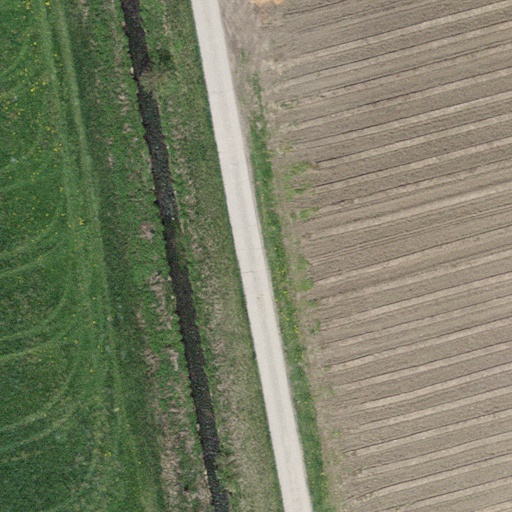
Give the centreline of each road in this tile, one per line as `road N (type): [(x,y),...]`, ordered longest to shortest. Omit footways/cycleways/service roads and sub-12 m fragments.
road 1 (track): [(214,0),(310,511)]
road 2 (track): [(152,511),(58,0)]
